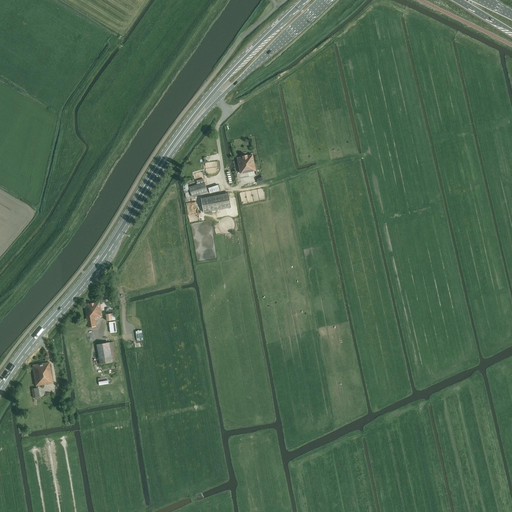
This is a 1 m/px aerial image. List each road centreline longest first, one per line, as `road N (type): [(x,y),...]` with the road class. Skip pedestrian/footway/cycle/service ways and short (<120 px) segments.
road 1 (primary): [(188,126),(111,244),(0,387)]
road 2 (primary): [(188,126),(323,0)]
road 3 (primary): [(305,0),(239,62),(188,126)]
